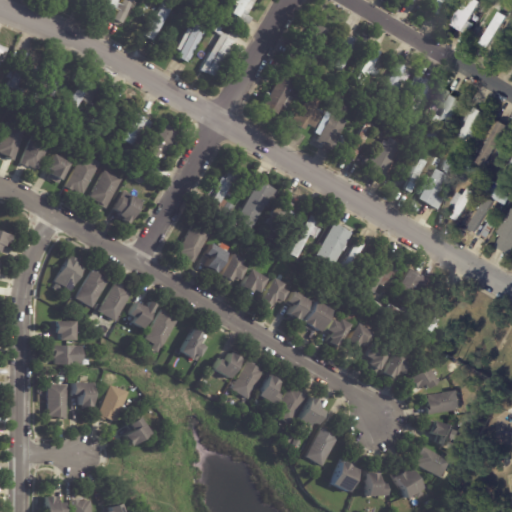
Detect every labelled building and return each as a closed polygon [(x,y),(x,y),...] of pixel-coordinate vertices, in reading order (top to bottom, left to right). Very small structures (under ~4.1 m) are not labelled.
[(87,10),(80,7),(83,0),(92,0),(88,10),(87,10)] [(132,0),(122,22),(114,18),(117,11),(114,9),(108,19),(102,16),(106,9),(101,6),(104,0),(118,0),(116,4),(120,6),(122,0),(132,0)] [(254,0),(246,16),(251,19),(248,25),(243,23),(240,29),(233,26),(237,19),(238,20),(238,18),(236,17),(236,18),(231,15),(237,5),(232,2),(231,3),(229,2),(230,0),(254,0)] [(446,0),(438,15),(430,11),(436,0),(446,0)] [(476,12),(470,22),(475,26),(469,36),(451,25),(466,0),(475,0),(481,3),(476,12)] [(496,43),(494,42),(491,48),(475,39),(480,31),(476,29),(485,14),(489,17),(494,9),(492,8),(496,0),(507,0),(509,1),(509,2),(511,4),(511,25),(500,45),(496,43)] [(171,6),(151,41),(144,37),(148,31),(144,29),(147,25),(150,27),(164,2),(171,6)] [(180,52),(176,50),(187,29),(191,31),(195,24),(205,29),(186,64),(177,58),(180,52)] [(238,37),(234,43),(233,42),(230,47),(232,48),(227,57),(225,56),(213,77),(205,73),(205,75),(200,72),(220,36),(210,30),(213,24),(221,29),(219,32),(222,34),(227,37),(229,33),(238,37)] [(316,25),(329,33),(314,60),(299,52),(314,24),(316,25)] [(352,39),(357,42),(356,45),(359,47),(356,53),(352,51),(341,71),(333,67),(349,38),(352,39)] [(378,52),(380,53),(362,87),(355,83),(373,49),(378,52)] [(21,51),(28,54),(16,88),(23,90),(20,98),(24,100),(21,108),(12,104),(15,96),(13,95),(13,97),(4,94),(10,79),(5,77),(8,71),(12,73),(21,51)] [(306,67),(309,61),(315,65),(312,70),(306,67)] [(50,64),(64,69),(55,97),(46,94),(47,93),(36,89),(46,62),(50,64)] [(402,66),(406,68),(403,73),(409,76),(403,86),(397,82),(389,97),(382,93),(398,64),(402,66)] [(306,77),(301,86),(293,81),(292,82),(284,78),(290,67),(306,77)] [(418,77),(424,80),(424,79),(436,86),(428,100),(423,98),(415,112),(407,107),(410,102),(408,100),(409,98),(413,100),(417,92),(410,87),(416,76),(418,77)] [(85,78),(91,82),(90,83),(96,87),(87,103),(81,99),(70,119),(62,115),(84,77),(85,78)] [(294,85),(288,96),(292,99),(286,109),(281,107),(276,116),(262,108),(265,104),(261,102),(266,93),(270,95),(280,77),(294,85)] [(318,79),(327,85),(323,91),(314,86),(318,79)] [(452,93),(447,103),(441,99),(446,89),(452,93)] [(338,98),(340,92),(347,96),(345,101),(338,98)] [(358,98),(361,94),(368,98),(365,103),(358,98)] [(454,97),(464,103),(443,137),(424,126),(432,113),(439,117),(452,96),(454,97)] [(117,101),(119,101),(98,136),(100,137),(96,144),(88,139),(92,132),(91,131),(96,123),(89,119),(101,97),(109,101),(112,97),(117,101)] [(321,117),(314,129),(307,125),(304,130),(291,123),(295,115),(301,118),(304,112),(301,110),(305,102),(309,104),(312,98),(320,103),(316,110),(322,113),(321,117)] [(378,100),(386,104),(382,111),(374,107),(378,100)] [(480,111),(483,112),(482,115),(486,117),(474,139),(470,136),(466,142),(455,135),(468,111),(474,114),(477,109),(480,111)] [(135,113),(152,122),(137,149),(118,138),(133,111),(135,113)] [(332,148),(330,151),(315,143),(322,131),(319,130),(325,118),(328,119),(331,115),(346,123),(332,148)] [(58,121),(61,116),(69,120),(66,126),(58,121)] [(414,121),(409,129),(400,124),(405,116),(414,121)] [(358,117),(364,120),(360,126),(355,123),(358,117)] [(496,120),(500,123),(501,122),(510,128),(505,136),(509,139),(503,148),(499,146),(486,169),(477,164),(491,140),(485,137),(495,120),(496,120)] [(13,159),(6,157),(7,155),(0,152),(0,143),(8,122),(25,128),(13,159)] [(373,126),(353,162),(345,158),(366,122),(373,126)] [(172,140),(157,165),(142,157),(162,123),(177,132),(172,140)] [(425,137),(429,131),(438,136),(435,143),(425,137)] [(44,138),(51,141),(37,169),(35,167),(34,168),(28,165),(27,167),(19,163),(34,133),(44,138)] [(386,176),(383,174),(381,177),(367,170),(369,167),(367,165),(370,159),(373,161),(383,142),(396,149),(389,163),(393,165),(387,176),(386,176)] [(427,146),(422,155),(414,151),(419,142),(427,146)] [(119,148),(130,155),(126,162),(114,155),(119,148)] [(61,158),(70,162),(58,183),(48,177),(52,170),(49,169),(50,169),(46,167),(54,153),(61,158)] [(477,160),(475,164),(469,161),(471,156),(477,160)] [(82,192),(79,191),(79,192),(73,189),(72,190),(65,186),(82,157),(98,167),(83,193),(82,192)] [(426,163),(409,195),(402,191),(408,179),(405,177),(413,164),(416,165),(419,159),(426,163)] [(448,160),(454,164),(448,174),(442,170),(448,160)] [(151,164),(155,167),(151,173),(147,170),(151,164)] [(167,172),(163,180),(152,174),(157,165),(167,172)] [(235,178),(239,180),(233,190),(232,189),(228,195),(224,193),(221,199),(233,206),(225,220),(214,213),(219,203),(212,199),(217,191),(213,188),(216,182),(217,183),(221,177),(224,179),(232,165),(238,169),(234,177),(235,178)] [(435,209),(418,199),(423,189),(420,188),(426,177),(430,178),(435,169),(448,176),(438,194),(444,197),(437,210),(435,209)] [(104,208),(98,204),(99,203),(93,200),(93,198),(90,196),(105,170),(122,179),(105,208),(104,208)] [(135,181),(137,176),(143,179),(140,184),(135,181)] [(474,181),(478,176),(486,181),(483,186),(474,181)] [(265,184),(278,191),(268,208),(263,205),(250,228),(235,220),(258,180),(265,184)] [(486,195),(491,187),(511,199),(511,201),(508,208),(486,195)] [(476,192),(459,222),(452,218),(458,207),(452,203),(458,193),(464,196),(469,188),(476,192)] [(116,219),(115,218),(119,213),(113,209),(121,197),(126,200),(129,195),(139,201),(125,224),(116,219)] [(279,198),(292,205),(271,241),(263,236),(266,231),(258,226),(261,222),(264,223),(279,198)] [(482,224),(476,234),(470,230),(489,199),(495,202),(482,224)] [(511,257),(497,248),(504,237),(499,235),(511,213),(511,257)] [(313,239),(318,229),(311,226),(314,219),(307,215),(286,254),(293,258),(306,235),(313,239)] [(487,240),(481,237),(492,217),(498,220),(487,240)] [(209,233),(191,262),(186,259),(186,257),(180,253),(181,252),(177,250),(194,224),(209,233)] [(343,228),(342,230),(346,232),(329,261),(315,252),(331,224),(335,226),(336,224),(343,228)] [(8,243),(7,244),(5,248),(2,247),(3,246),(0,245),(0,232),(7,235),(7,236),(10,236),(8,243)] [(357,240),(363,244),(348,271),(341,266),(356,240),(357,240)] [(343,242),(348,245),(345,250),(340,247),(343,242)] [(211,274),(205,271),(207,268),(205,266),(209,259),(203,255),(211,243),(227,252),(214,276),(211,274)] [(261,246),(278,256),(274,265),(266,260),(265,262),(263,261),(264,259),(256,254),(261,246)] [(339,250),(344,254),(338,263),(333,260),(339,250)] [(242,260),(240,264),(246,268),(239,279),(237,281),(232,278),(228,283),(218,277),(233,253),(243,259),(242,260)] [(383,254),(392,258),(387,266),(393,269),(386,280),(385,280),(382,286),(378,283),(372,293),(362,287),(381,253),(383,254)] [(77,263),(76,266),(82,269),(69,291),(60,286),(57,292),(51,289),(53,285),(52,284),(68,256),(76,260),(75,262),(77,263)] [(417,272),(429,280),(412,308),(392,297),(409,268),(417,272)] [(93,269),(99,272),(98,274),(105,278),(104,279),(107,281),(94,305),(93,305),(91,307),(75,298),(93,269)] [(259,273),(267,278),(259,292),(253,288),(251,292),(250,292),(248,295),(238,290),(250,269),(259,273)] [(283,284),(281,288),(287,291),(281,301),(280,300),(279,303),(274,300),(269,307),(268,306),(268,307),(259,302),(273,278),(283,284)] [(115,282),(122,286),(121,288),(128,291),(127,292),(130,294),(115,321),(98,312),(115,282)] [(292,322),(286,318),(288,315),(287,314),(293,305),(286,301),(293,291),(311,302),(298,324),(293,321),(292,322)] [(134,303),(140,306),(140,305),(144,308),(148,301),(155,305),(141,329),(131,323),(134,318),(128,315),(134,303)] [(317,331),(312,328),(310,331),(300,325),(315,301),(331,310),(318,331),(317,331)] [(387,304),(398,310),(394,318),(383,311),(387,304)] [(167,313),(166,315),(173,319),(173,320),(176,322),(157,354),(150,349),(153,344),(144,339),(161,310),(167,313)] [(350,324),(337,348),(328,343),(330,339),(328,338),(330,332),(325,329),(330,318),(337,322),(339,318),(350,324)] [(74,326),(74,340),(58,340),(58,333),(55,333),(55,334),(50,334),(50,322),(54,322),(54,321),(74,321),(74,326)] [(363,346),(359,343),(356,347),(345,341),(356,323),(372,333),(364,346),(363,346)] [(197,332),(201,335),(199,338),(201,339),(198,344),(204,348),(195,362),(188,358),(189,357),(179,352),(193,329),(197,332)] [(388,353),(378,371),(377,370),(375,374),(365,367),(368,361),(363,357),(371,343),(388,353)] [(87,355),(81,355),(81,365),(55,365),(55,358),(52,358),(52,354),(51,354),(51,346),(81,346),(81,348),(87,348),(87,355)] [(401,376),(396,373),(392,380),(381,373),(395,350),(406,357),(403,361),(409,364),(403,374),(403,373),(401,376)] [(230,354),(240,360),(229,379),(212,369),(218,359),(224,363),(230,354)] [(248,361),(255,365),(254,366),(260,369),(258,371),(262,374),(247,399),(231,389),(248,361)] [(426,388),(423,384),(415,389),(413,386),(409,389),(404,381),(427,366),(437,382),(427,389),(426,388)] [(269,376),(279,382),(273,392),(279,396),(274,405),(257,396),(269,376)] [(78,405),(78,396),(71,396),(71,394),(72,394),(72,383),(91,383),(91,406),(90,406),(90,409),(80,409),(80,405),(78,405)] [(64,418),(58,418),(58,417),(51,417),(51,416),(47,416),(47,385),(65,385),(65,418),(64,418)] [(114,421),(112,420),(111,421),(104,418),(104,420),(97,417),(109,385),(126,392),(115,421),(114,421)] [(300,390),(308,395),(290,425),(273,415),(289,387),(292,389),(293,387),(299,391),(300,390)] [(427,414),(426,407),(428,406),(427,399),(428,399),(427,395),(458,391),(461,410),(427,415),(427,414)] [(319,405),(320,406),(319,409),(325,412),(317,426),(311,422),(308,427),(298,421),(311,398),(318,402),(317,404),(319,405)] [(124,444),(121,440),(125,438),(123,436),(130,431),(127,426),(138,417),(149,433),(127,448),(124,444)] [(437,443),(439,437),(429,433),(433,422),(455,429),(454,431),(460,433),(456,442),(451,439),(448,447),(437,443)] [(322,428),(327,430),(326,432),(335,437),(334,438),(337,440),(321,467),(305,458),(322,427),(322,428)] [(288,433),(293,436),(289,443),(284,440),(288,433)] [(300,442),(296,448),(291,444),(294,439),(300,442)] [(447,473),(443,480),(416,465),(418,462),(417,461),(420,454),(418,454),(422,447),(452,463),(447,473)] [(350,465),(351,466),(351,467),(358,470),(348,492),(331,484),(341,461),(350,465)] [(422,487),(423,489),(420,490),(423,495),(417,499),(414,494),(407,499),(394,477),(392,478),(391,475),(397,471),(399,474),(410,468),(422,487)] [(383,484),(385,484),(385,495),(366,497),(364,474),(370,473),(370,474),(378,473),(379,484),(383,484)] [(55,500),(57,500),(57,503),(63,503),(63,511),(44,511),(44,497),(52,497),(52,500),(55,500)] [(85,501),(86,502),(89,501),(90,511),(71,511),(70,501),(78,500),(78,501),(85,501)]
